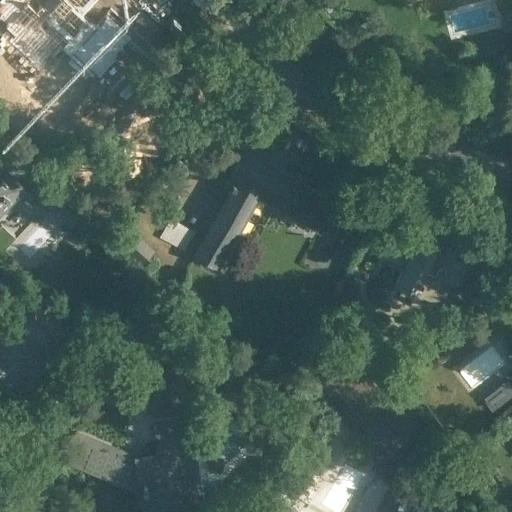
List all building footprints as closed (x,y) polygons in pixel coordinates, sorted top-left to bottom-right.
[(13,0),(8,4),(0,10),(19,34),(20,33),(29,43),(43,32),(40,29),(67,7),(103,52),(125,35),(97,0),(13,0)] [(196,253),(218,265),(258,194),(321,230),(338,200),(318,188),(317,191),(244,150),(226,181),(234,185),(196,253)] [(0,212),(12,200),(8,195),(19,183),(0,165),(0,212)] [(63,193),(46,177),(29,195),(47,211),(63,193)] [(105,211),(95,221),(105,230),(114,220),(105,211)] [(437,239),(417,230),(389,295),(408,304),(414,291),(426,296),(431,297),(437,297),(441,294),(444,290),(449,277),(455,280),(466,257),(435,243),(437,239)] [(135,232),(121,247),(140,265),(154,250),(135,232)] [(359,292),(340,301),(353,326),(371,317),(359,292)] [(19,322),(45,351),(67,332),(41,302),(19,322)] [(0,352),(13,341),(1,327),(0,327),(0,352)] [(230,366),(211,368),(214,391),(240,388),(239,379),(243,379),(242,373),(238,374),(237,365),(230,366)] [(165,379),(154,381),(156,395),(167,393),(165,380),(165,379)] [(167,396),(156,398),(158,411),(169,410),(167,396)] [(161,455),(142,458),(75,429),(51,456),(139,492),(140,494),(142,511),(154,511),(179,509),(177,496),(194,494),(183,416),(156,419),(161,455)] [(407,511),(411,506),(387,492),(375,511),(407,511)] [(298,511),(277,499),(269,511),(298,511)]
